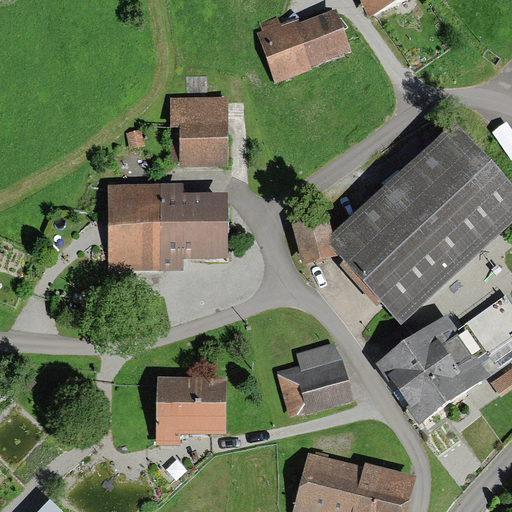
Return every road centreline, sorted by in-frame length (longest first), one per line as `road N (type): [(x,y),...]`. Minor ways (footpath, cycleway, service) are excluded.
road 1 (residential): [(291,299),(271,234),(275,212),(291,193),(424,102),(461,95),(511,105)]
road 2 (residential): [(291,299),(124,343),(0,341)]
road 3 (residential): [(418,511),(423,474),(414,451),(329,318),(291,299)]
